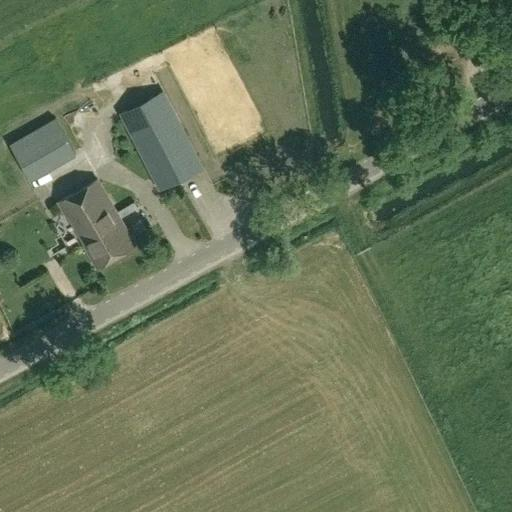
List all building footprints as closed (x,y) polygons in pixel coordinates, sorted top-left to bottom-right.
[(236,38),(226,45),(237,62),(248,56),(236,38)] [(121,114),(160,190),(203,168),(163,92),(121,114)] [(30,180),(75,154),(56,119),(10,145),(30,180)] [(239,119),(219,128),(228,147),(247,138),(239,119)] [(137,245),(124,223),(99,180),(60,203),(98,268),(137,245)] [(12,186),(0,193),(0,208),(18,238),(37,226),(12,186)] [(43,320),(55,314),(42,290),(30,296),(43,320)]
